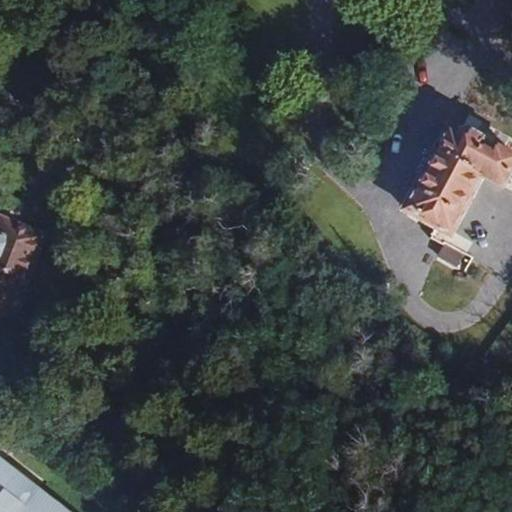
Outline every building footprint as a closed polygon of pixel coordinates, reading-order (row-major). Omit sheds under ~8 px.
[(69,143),(42,121),(29,136),(56,158),(69,143)] [(459,134),(448,128),(403,206),(409,209),(435,223),(432,229),(428,236),(441,242),(436,252),(455,263),(462,251),(443,240),(483,168),(503,179),(511,162),(511,154),(494,145),(491,151),(480,145),(480,143),(478,138),(466,130),(462,130),(459,134)] [(409,209),(406,215),(432,229),(435,223),(409,209)] [(0,311),(13,316),(44,231),(0,216),(0,311)] [(0,511),(81,511),(0,455),(0,511)]
